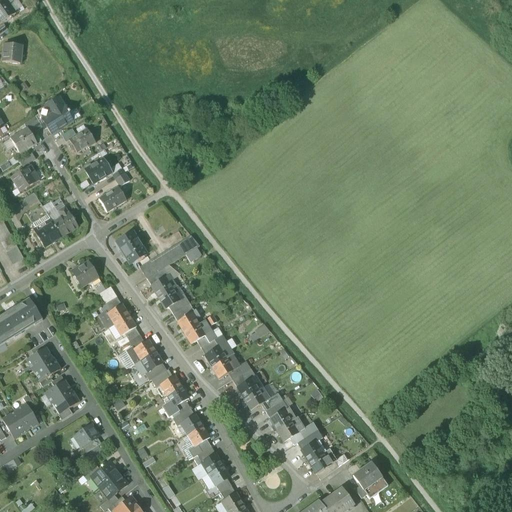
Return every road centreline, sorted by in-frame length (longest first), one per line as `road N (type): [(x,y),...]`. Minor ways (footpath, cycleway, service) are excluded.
road 1 (track): [(438,511),(147,165),(45,0)]
road 2 (residential): [(90,239),(207,395)]
road 3 (residential): [(207,395),(308,491)]
road 4 (residential): [(207,395),(264,511)]
